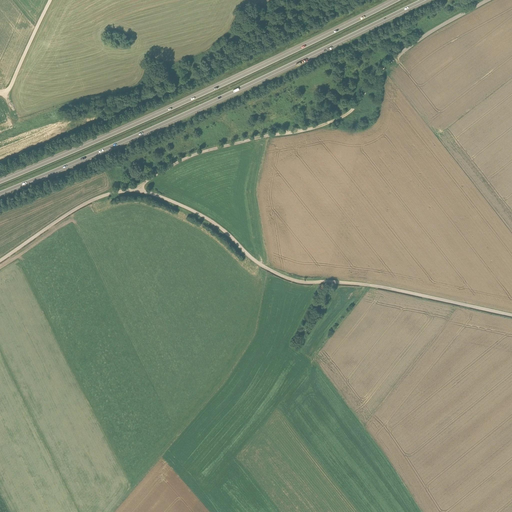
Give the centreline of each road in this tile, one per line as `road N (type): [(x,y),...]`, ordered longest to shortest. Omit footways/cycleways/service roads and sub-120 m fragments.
road 1 (primary): [(0,193),(423,0)]
road 2 (primary): [(396,0),(0,182)]
road 3 (track): [(369,285),(276,274),(200,214),(134,189),(91,200),(0,260)]
road 4 (track): [(488,0),(405,49),(342,116),(196,153),(134,189)]
road 5 (track): [(511,315),(369,285)]
road 6 (track): [(263,137),(251,192),(262,265)]
